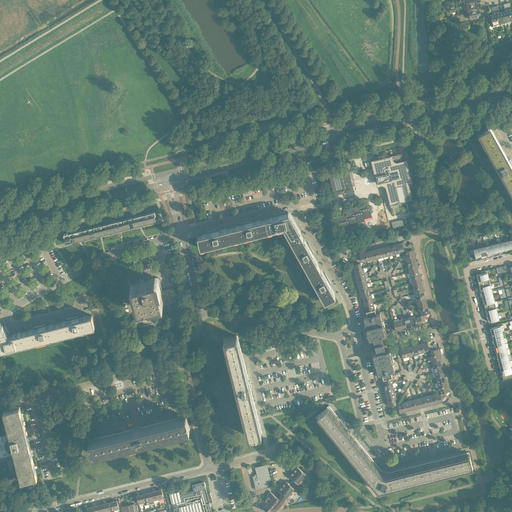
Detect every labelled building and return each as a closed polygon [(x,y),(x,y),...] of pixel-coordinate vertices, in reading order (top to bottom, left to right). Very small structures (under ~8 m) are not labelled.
[(477,3),(466,6),(467,6),(468,10),(466,10),(467,12),(468,12),(478,9),(477,6),(478,6),(478,3),(477,3)] [(505,11),(502,12),(505,24),(507,23),(507,21),(511,20),(506,3),(503,4),(505,11)] [(497,5),(494,6),(499,24),(503,23),(503,24),(505,24),(502,12),(499,12),(497,5)] [(495,25),(499,24),(494,6),(491,7),(493,14),(490,15),(493,27),(495,26),(495,25)] [(468,12),(469,15),(467,15),(468,18),(470,18),(470,20),(477,18),(477,16),(480,15),(479,12),(480,12),(479,9),(478,9),(468,12)] [(511,162),(511,160),(509,161),(490,127),(478,134),(511,195),(511,162)] [(389,155),(370,160),(372,167),(372,168),(376,183),(384,181),(390,206),(413,200),(409,183),(412,182),(407,159),(403,160),(401,152),(394,154),(389,155)] [(354,190),(351,179),(348,166),(328,171),(333,191),(333,192),(334,195),(354,190)] [(363,202),(356,204),(356,206),(353,207),(348,208),(349,211),(346,211),(342,212),(342,215),(339,216),(343,231),(350,229),(350,227),(357,225),(357,223),(365,221),(364,218),(372,216),(367,199),(363,200),(363,202)] [(274,217),(265,220),(268,231),(283,227),(291,241),(301,235),(289,214),(286,214),(286,212),(285,212),(285,213),(274,216),(274,215),(273,215),(274,217)] [(240,226),(231,228),(234,240),(260,233),(268,231),(265,220),(253,223),(252,221),(252,222),(245,223),(241,224),(240,223),(240,224),(240,226)] [(200,248),(234,240),(231,228),(219,231),(219,230),(218,230),(207,233),(207,232),(206,233),(207,234),(197,236),(200,248)] [(65,239),(66,243),(71,242),(69,233),(62,235),(63,239),(65,239)] [(301,235),(291,241),(308,271),(318,266),(312,255),(313,254),(307,244),(307,243),(306,244),(301,235)] [(508,240),(502,242),(505,252),(505,253),(511,251),(508,240)] [(502,242),(496,243),(499,254),(505,252),(502,242)] [(397,243),(396,243),(398,251),(404,250),(405,250),(406,247),(405,246),(405,245),(402,243),(400,243),(398,243),(399,243),(398,244),(397,243)] [(496,243),(491,245),(493,255),(493,256),(499,254),(496,243)] [(491,245),(485,246),(487,257),(493,255),(491,245)] [(485,246),(479,248),(481,258),(482,259),(487,257),(485,246)] [(408,248),(406,247),(405,250),(405,251),(407,256),(415,254),(415,253),(414,253),(414,252),(414,251),(413,251),(413,249),(412,249),(409,247),(408,248)] [(479,248),(473,249),(473,250),(470,251),(472,256),(475,256),(476,260),(481,258),(479,248)] [(358,258),(357,260),(361,261),(367,259),(365,251),(363,251),(364,252),(363,252),(362,252),(361,252),(362,253),(359,253),(360,254),(358,258)] [(353,269),(353,270),(362,268),(360,262),(361,261),(357,260),(357,261),(356,261),(354,264),(353,264),(353,266),(353,267),(353,268),(354,267),(354,268),(353,269)] [(318,266),(308,271),(324,301),(324,302),(335,296),(335,295),(329,285),(330,284),(329,284),(324,274),(324,273),(323,274),(318,266)] [(476,275),(478,280),(488,278),(487,272),(489,272),(489,269),(480,271),(481,274),(476,275)] [(162,302),(159,291),(156,278),(159,278),(159,277),(129,285),(132,284),(138,307),(135,308),(139,326),(153,323),(149,308),(148,305),(162,302)] [(488,278),(478,280),(478,281),(480,286),(490,284),(488,278)] [(490,284),(480,286),(479,286),(481,292),(491,289),(490,284)] [(176,301),(172,288),(165,290),(168,300),(168,303),(176,301)] [(491,289),(481,292),(483,298),(493,295),(491,289)] [(168,300),(165,290),(159,291),(162,302),(168,300)] [(362,296),(362,298),(362,299),(363,299),(363,300),(362,300),(362,301),(372,299),(371,293),(370,293),(370,294),(362,296)] [(493,295),(483,298),(482,298),(484,304),(494,301),(493,295)] [(494,301),(484,304),(483,304),(485,310),(496,307),(494,301)] [(429,307),(420,309),(421,314),(421,315),(424,317),(425,316),(426,316),(428,313),(429,312),(428,310),(429,310),(429,309),(428,309),(428,308),(429,308),(429,307)] [(496,307),(485,310),(487,315),(497,313),(496,307)] [(384,346),(383,340),(382,338),(381,336),(385,335),(380,313),(376,314),(375,309),(365,311),(365,312),(366,312),(367,316),(363,317),(369,339),(373,338),(373,341),(374,344),(373,344),(373,347),(375,346),(376,350),(376,352),(372,353),(378,375),(382,374),(383,379),(382,379),(382,380),(392,377),(390,372),(394,371),(389,349),(385,350),(384,348),(384,346)] [(497,313),(487,315),(486,315),(489,322),(499,319),(497,313)] [(67,321),(58,323),(61,335),(95,327),(92,315),(91,315),(79,318),(79,316),(78,316),(72,318),(72,317),(67,318),(67,319),(66,319),(67,321)] [(420,316),(415,317),(415,318),(417,326),(418,326),(418,324),(419,324),(419,325),(420,325),(420,324),(422,323),(424,319),(423,319),(424,317),(421,315),(420,316)] [(0,322),(0,347),(1,350),(27,343),(24,332),(14,334),(13,332),(13,333),(10,334),(7,330),(6,330),(6,329),(4,330),(0,322)] [(33,330),(24,332),(27,343),(61,335),(58,323),(46,326),(45,324),(45,325),(39,326),(38,326),(33,327),(33,328),(33,330)] [(490,328),(491,334),(502,331),(504,331),(503,325),(490,328)] [(502,331),(491,334),(493,340),(503,337),(502,331)] [(261,433),(237,335),(223,339),(248,436),(261,433)] [(503,337),(493,340),(492,340),(494,345),(505,343),(503,337)] [(422,342),(421,342),(423,350),(424,350),(429,349),(430,350),(432,346),(430,346),(431,345),(427,343),(427,342),(425,342),(423,342),(424,343),(423,343),(422,342)] [(505,343),(494,345),(496,351),(506,349),(505,343)] [(433,347),(432,346),(430,350),(431,350),(432,355),(432,356),(440,354),(440,352),(439,353),(439,352),(439,351),(439,350),(438,350),(438,348),(437,349),(434,346),(433,347)] [(506,349),(496,351),(495,351),(497,357),(508,354),(506,349)] [(508,354),(497,357),(499,363),(509,360),(508,354)] [(509,360),(499,363),(498,363),(500,369),(511,366),(509,360)] [(511,371),(511,366),(500,369),(502,375),(511,371)] [(511,371),(502,375),(501,375),(502,375),(503,379),(511,376),(511,371)] [(448,385),(440,387),(441,393),(444,395),(445,394),(446,394),(448,391),(449,391),(448,389),(448,388),(448,387),(448,388),(447,386),(449,386),(448,385)] [(440,394),(435,396),(437,404),(438,404),(438,403),(439,402),(439,403),(440,403),(440,402),(442,402),(442,401),(444,397),(443,397),(444,395),(441,393),(440,394)] [(395,398),(386,401),(386,402),(388,402),(388,403),(387,403),(387,404),(388,404),(389,406),(393,408),(393,407),(395,408),(397,405),(396,404),(395,399),(395,398)] [(398,405),(397,405),(395,408),(396,409),(399,412),(400,412),(402,412),(403,412),(404,411),(404,412),(405,412),(403,404),(398,405)] [(4,410),(11,437),(9,438),(8,438),(9,440),(7,442),(6,444),(6,445),(6,447),(6,448),(7,450),(9,452),(12,453),(12,455),(13,455),(13,454),(15,454),(22,481),(37,477),(30,449),(31,449),(30,448),(29,448),(28,441),(33,440),(32,436),(27,437),(26,436),(27,435),(27,434),(26,435),(19,406),(4,410)] [(329,406),(328,406),(316,416),(319,420),(321,419),(325,424),(323,426),(329,433),(331,431),(333,434),(335,437),(334,438),(340,446),(341,444),(346,450),(344,451),(347,455),(352,461),(357,467),(360,470),(368,481),(378,492),(397,487),(396,485),(400,484),(403,483),(404,486),(408,484),(416,482),(429,479),(428,477),(435,475),(436,477),(445,475),(444,473),(451,471),(452,473),(461,471),(460,469),(467,467),(467,469),(473,468),(469,452),(460,454),(437,460),(388,473),(381,470),(344,425),(329,406)] [(186,416),(140,427),(88,440),(92,454),(189,429),(186,416)] [(252,476),(256,490),(270,486),(269,481),(271,481),(267,464),(255,467),(257,475),(252,476)] [(286,481),(283,485),(283,484),(281,487),(278,491),(282,494),(278,498),(270,491),(261,503),(268,509),(267,510),(266,511),(267,511),(268,511),(273,511),(283,508),(283,506),(290,497),(294,491),(295,491),(301,483),(301,482),(306,476),(306,477),(310,472),(304,468),(302,470),(297,467),(290,476),(294,480),(290,484),(286,481)] [(179,492),(170,494),(172,503),(175,502),(176,507),(173,507),(174,511),(211,511),(208,497),(211,496),(210,493),(207,494),(206,488),(179,495),(179,492)]
